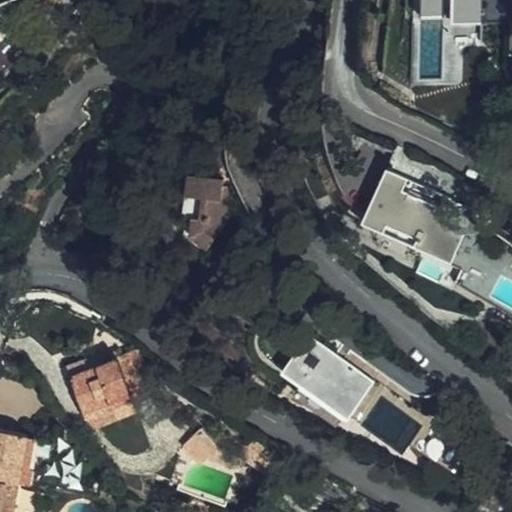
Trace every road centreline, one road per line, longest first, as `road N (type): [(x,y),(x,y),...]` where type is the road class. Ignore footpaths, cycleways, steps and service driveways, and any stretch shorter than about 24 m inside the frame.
road 1 (residential): [(511,415),(309,238),(288,207),(277,159),(279,113),(309,0)]
road 2 (residential): [(0,283),(27,274),(69,278),(274,421),(442,511)]
road 3 (residential): [(511,184),(352,101),(341,78),(347,0)]
